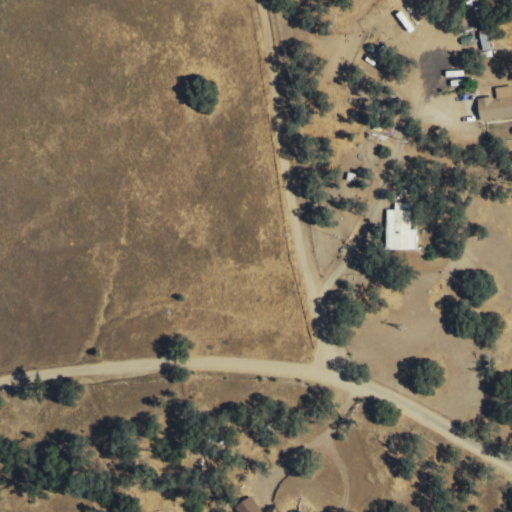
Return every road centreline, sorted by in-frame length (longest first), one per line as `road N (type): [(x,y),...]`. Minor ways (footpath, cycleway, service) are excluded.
road 1 (residential): [(511,463),(394,399),(243,362),(167,360),(0,381)]
road 2 (residential): [(333,378),(302,284),(249,0)]
